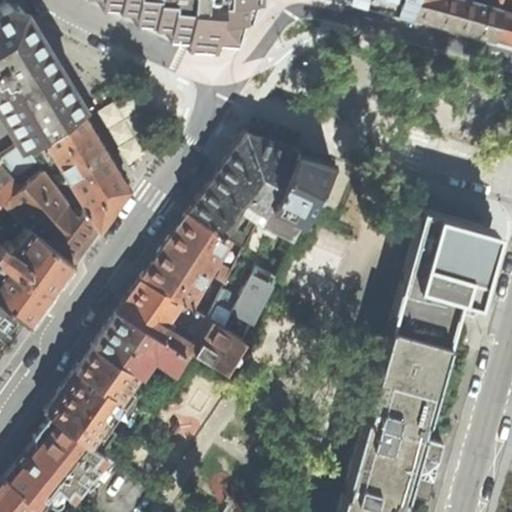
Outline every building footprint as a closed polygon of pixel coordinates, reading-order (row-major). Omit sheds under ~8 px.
[(6,0),(5,1),(0,3),(0,115),(16,142),(21,139),(36,130),(78,103),(47,53),(18,4),(16,1),(12,0),(6,0)] [(112,0),(113,0),(117,3),(128,3),(129,8),(132,10),(147,11),(147,17),(150,19),(163,20),(163,25),(165,26),(181,27),(180,34),(182,35),(211,38),(212,30),(226,31),(229,26),(230,14),(237,14),(239,10),(239,0),(112,0)] [(363,0),(374,3),(408,12),(412,0),(363,0)] [(495,0),(499,1),(499,0),(412,0),(408,12),(450,23),(491,35),(498,6),(480,1),(480,0),(495,0)] [(511,0),(499,0),(499,1),(498,6),(491,35),(511,40),(511,0)] [(78,205),(80,209),(93,228),(125,182),(101,142),(78,103),(36,130),(81,203),(78,205)] [(214,171),(185,210),(216,230),(236,204),(257,218),(293,146),(243,129),(214,171)] [(0,199),(17,186),(9,176),(34,159),(21,139),(16,142),(0,153),(0,199)] [(312,152),(295,146),(268,203),(267,202),(257,221),(291,238),(301,219),(299,218),(329,157),(312,152)] [(40,168),(17,186),(0,199),(0,200),(16,217),(25,223),(70,259),(83,240),(93,228),(80,209),(74,214),(40,168)] [(420,206),(387,325),(447,341),(453,318),(443,315),(449,293),(459,296),(475,300),(489,250),(486,249),(485,250),(477,247),(475,246),(481,224),(420,206)] [(164,241),(138,276),(191,304),(228,237),(216,230),(185,210),(164,241)] [(48,289),(70,259),(25,223),(11,242),(7,239),(5,240),(2,244),(0,242),(0,297),(26,320),(48,289)] [(495,228),(481,224),(475,246),(477,247),(485,250),(486,249),(489,250),(495,228)] [(242,246),(235,242),(222,266),(229,270),(242,246)] [(230,299),(218,293),(214,300),(208,297),(201,310),(223,323),(228,312),(248,322),(273,274),(249,262),(235,288),(236,289),(230,299)] [(223,323),(201,310),(191,304),(138,276),(127,292),(115,309),(156,335),(189,352),(190,350),(220,368),(239,332),(223,323)] [(453,318),(459,296),(449,293),(443,315),(453,318)] [(103,326),(90,343),(112,357),(135,371),(149,351),(171,366),(161,386),(168,390),(189,352),(156,335),(115,309),(103,326)] [(398,511),(400,506),(399,506),(399,507),(396,507),(400,494),(403,494),(402,496),(403,496),(405,489),(406,490),(406,491),(426,497),(434,468),(442,440),(422,435),(422,437),(420,436),(422,430),(421,430),(420,431),(418,430),(422,417),(424,418),(424,419),(425,419),(447,341),(387,325),(365,403),(366,403),(366,402),(368,403),(365,415),(363,414),(363,413),(362,413),(343,479),(345,479),(345,478),(347,479),(343,491),(341,491),(341,490),(340,489),(333,511),(398,511)] [(48,413),(100,451),(114,432),(106,426),(126,400),(133,404),(148,379),(135,371),(112,357),(90,343),(69,374),(44,409),(48,413)] [(114,462),(100,451),(48,413),(32,435),(32,437),(26,445),(2,474),(39,507),(46,498),(49,501),(51,502),(52,502),(55,502),(56,501),(57,500),(58,499),(59,497),(58,495),(58,493),(56,492),(60,488),(80,505),(114,462)] [(0,476),(0,511),(34,511),(39,507),(2,474),(0,476)]
